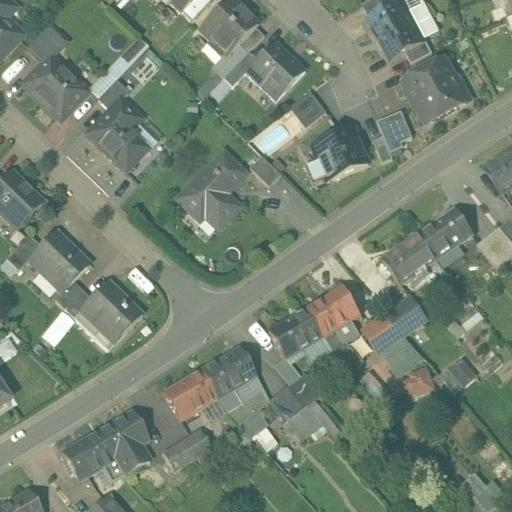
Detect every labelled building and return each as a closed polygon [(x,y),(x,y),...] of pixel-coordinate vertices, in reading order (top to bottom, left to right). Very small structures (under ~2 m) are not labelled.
[(0,0),(0,62),(23,38),(0,15),(0,11),(8,3),(4,0),(0,0)] [(49,0),(37,13),(42,19),(60,0),(49,0)] [(196,0),(165,0),(182,15),(196,0)] [(258,28),(229,0),(199,32),(227,59),(228,60),(239,48),(256,31),(258,28)] [(401,0),(375,0),(363,7),(370,20),(403,2),(401,0)] [(370,20),(368,21),(391,63),(407,54),(426,45),(403,2),(370,20)] [(49,29),(27,52),(39,63),(61,40),(49,29)] [(256,31),(239,48),(247,56),(248,56),(264,39),(256,31)] [(139,41),(89,94),(98,103),(117,83),(148,50),(139,41)] [(305,74),(275,45),(257,64),(246,75),(246,76),(276,104),(305,74)] [(426,45),(407,54),(413,65),(431,55),(426,45)] [(239,48),(228,60),(227,59),(214,73),(223,82),(247,56),(239,48)] [(247,56),(223,82),(232,90),(246,76),(246,75),(257,64),(248,56),(247,56)] [(88,95),(51,59),(23,88),(61,123),(88,95)] [(443,64),(406,84),(405,88),(423,121),(427,122),(447,111),(453,113),(467,105),(468,100),(466,95),(459,93),(452,80),(453,77),(447,65),(443,64)] [(117,83),(98,103),(109,114),(120,103),(121,103),(129,95),(117,83)] [(309,95),(289,111),(305,131),(325,115),(309,95)] [(109,114),(87,137),(126,175),(148,151),(129,134),(140,122),(121,103),(120,103),(109,114)] [(402,114),(377,124),(383,139),(390,155),(403,150),(402,145),(413,140),(402,114)] [(273,128),(258,140),(266,151),(282,139),(273,128)] [(352,131),(311,148),(327,185),(368,168),(352,131)] [(383,139),(372,144),(382,166),(393,161),(390,155),(383,139)] [(511,152),(485,171),(503,197),(511,191),(511,152)] [(122,176),(100,161),(96,166),(78,154),(72,162),(113,190),(122,176)] [(223,155),(177,203),(190,216),(197,213),(218,233),(240,210),(226,198),(246,177),(223,155)] [(280,178),(261,160),(250,172),(269,190),(280,178)] [(43,206),(11,176),(0,187),(0,216),(17,233),(43,206)] [(455,212),(419,237),(437,263),(473,238),(455,212)] [(511,220),(500,230),(511,244),(511,220)] [(511,260),(511,244),(500,230),(477,249),(497,272),(511,260)] [(40,250),(28,264),(62,296),(62,297),(74,285),(90,268),(55,235),(40,250)] [(419,237),(383,262),(400,289),(437,263),(419,237)] [(29,239),(6,263),(18,275),(28,264),(40,250),(29,239)] [(91,302),(80,313),(81,314),(74,322),(75,323),(108,354),(142,318),(108,284),(91,302)] [(74,285),(62,297),(62,296),(55,303),(64,312),(82,294),(74,285)] [(344,290),(306,312),(322,340),(321,340),(331,353),(343,346),(335,332),(361,317),(344,290)] [(82,294),(64,312),(66,315),(74,322),(81,314),(80,313),(91,302),(82,294)] [(410,302),(386,319),(403,338),(425,323),(410,302)] [(306,312),(268,335),(284,362),(321,340),(322,340),(306,312)] [(66,315),(38,344),(47,353),(75,323),(74,322),(66,315)] [(386,319),(364,334),(379,355),(403,338),(386,319)] [(239,351),(201,374),(217,401),(217,402),(256,379),(239,351)] [(461,357),(437,376),(453,395),(476,376),(461,357)] [(415,397),(434,388),(424,367),(405,376),(415,397)] [(201,374),(163,396),(179,423),(217,401),(201,374)] [(321,397),(304,376),(289,389),(306,409),(307,410),(321,397)] [(0,410),(9,404),(0,389),(0,410)] [(289,389),(268,404),(284,425),(306,409),(289,389)] [(256,413),(238,427),(250,442),(268,428),(256,413)] [(132,414),(97,435),(114,464),(124,481),(150,465),(140,449),(149,444),(132,414)] [(181,445),(193,464),(212,453),(201,434),(181,445)] [(97,435),(62,456),(66,464),(62,467),(69,479),(73,476),(79,485),(114,464),(97,435)] [(181,445),(162,456),(173,475),(193,464),(181,445)] [(472,473),(456,488),(479,511),(498,511),(510,501),(490,480),(484,486),(472,473)] [(39,511),(29,494),(0,511),(39,511)] [(118,511),(107,499),(92,511),(118,511)]
